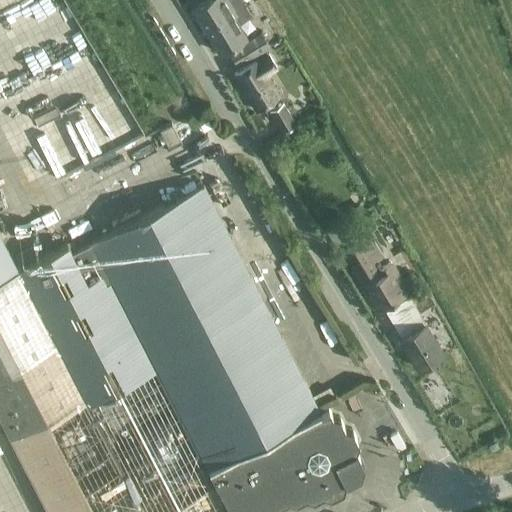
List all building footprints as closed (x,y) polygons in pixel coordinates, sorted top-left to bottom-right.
[(227,27),(236,22),(247,15),(238,0),(230,0),(229,1),(228,0),(206,0),(193,8),(205,28),(220,18),(227,27)] [(220,52),(245,37),(236,22),(227,27),(220,18),(205,28),(220,52)] [(262,33),(229,53),(237,66),(269,46),(262,33)] [(254,61),(234,74),(256,110),(277,97),(264,76),(277,68),(268,53),(255,62),(254,61)] [(283,102),(270,110),(283,132),(296,124),(283,102)] [(168,144),(180,138),(171,122),(160,128),(168,144)] [(281,136),(266,145),(276,160),(282,157),(276,147),(285,141),(281,136)] [(296,500),(305,495),(313,498),(323,493),(330,495),(343,489),(345,481),(355,476),(361,458),(356,448),(358,441),(352,428),(344,426),(339,416),(332,414),(328,406),(320,411),(203,184),(71,251),(67,243),(17,269),(0,235),(0,414),(49,511),(208,511),(227,502),(231,511),(260,511),(288,498),(296,500)] [(354,218),(363,232),(374,225),(365,211),(354,218)] [(371,236),(345,252),(359,275),(356,277),(376,309),(408,290),(390,261),(377,269),(370,258),(380,252),(371,236)] [(409,296),(386,310),(402,336),(399,338),(417,367),(443,352),(432,335),(409,296)] [(1,430),(0,430),(0,450),(6,462),(6,463),(18,483),(28,478),(1,430)] [(499,448),(495,442),(487,446),(491,452),(499,448)]
